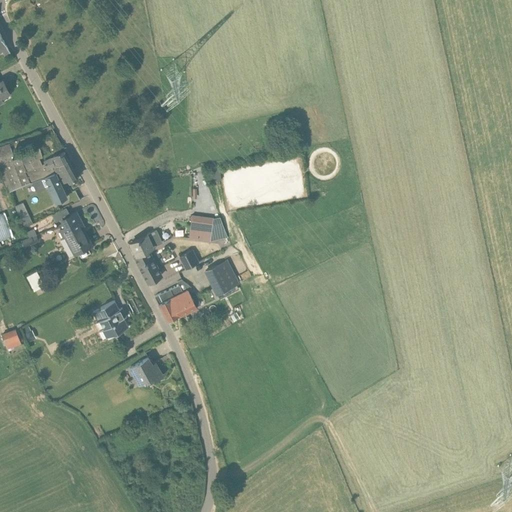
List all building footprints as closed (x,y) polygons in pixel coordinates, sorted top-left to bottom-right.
[(5,56),(10,54),(6,46),(2,51),(5,56)] [(0,103),(3,102),(1,97),(9,93),(2,80),(0,80),(0,103)] [(42,157),(38,146),(18,152),(20,157),(12,160),(21,186),(29,182),(43,176),(43,177),(54,172),(56,172),(62,183),(68,180),(69,182),(77,177),(63,151),(43,162),(43,163),(42,163),(39,158),(42,157)] [(211,169),(213,180),(222,178),(220,167),(211,169)] [(75,191),(65,196),(54,172),(43,177),(55,203),(56,203),(59,211),(80,200),(75,191)] [(33,224),(23,203),(15,207),(25,228),(33,224)] [(68,258),(75,254),(90,246),(90,245),(90,244),(91,243),(87,236),(88,235),(76,212),(61,220),(63,223),(58,225),(61,230),(60,231),(64,238),(59,240),(68,258)] [(212,226),(191,223),(189,238),(210,240),(212,226)] [(33,228),(26,231),(28,237),(36,235),(33,228)] [(146,249),(147,249),(162,242),(156,230),(146,235),(146,234),(130,243),(136,254),(146,249)] [(23,247),(39,241),(36,234),(36,235),(28,237),(20,240),(23,247)] [(133,256),(147,283),(160,276),(147,249),(146,249),(136,254),(133,256)] [(185,269),(199,262),(192,250),(179,256),(185,269)] [(216,293),(237,283),(226,260),(205,270),(216,293)] [(37,271),(33,273),(33,275),(29,277),(34,289),(43,286),(37,271)] [(182,291),(179,284),(154,296),(167,321),(196,307),(195,306),(200,304),(195,295),(191,297),(187,289),(182,291)] [(114,335),(128,327),(128,326),(123,317),(122,318),(118,310),(119,310),(114,301),(115,301),(114,300),(100,308),(100,309),(92,314),(97,322),(93,324),(98,333),(102,331),(106,339),(114,334),(114,335)] [(6,348),(20,342),(15,329),(1,334),(6,348)] [(154,368),(148,357),(130,367),(140,385),(149,379),(151,382),(163,375),(158,366),(154,368)]
